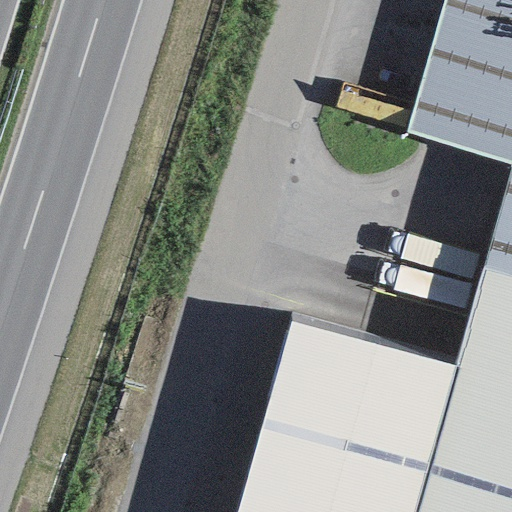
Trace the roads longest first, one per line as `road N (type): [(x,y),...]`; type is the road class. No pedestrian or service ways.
road 1 (unclassified): [(290,0),(142,511)]
road 2 (motorway): [(0,349),(107,0)]
road 3 (unknown): [(233,196),(456,281)]
